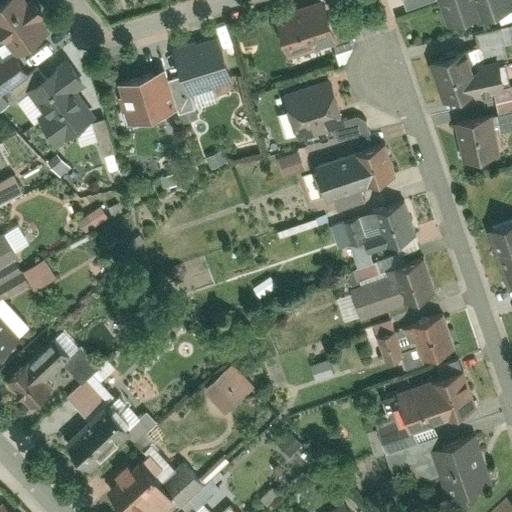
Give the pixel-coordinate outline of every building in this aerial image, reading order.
[(33,0),(1,0),(0,1),(0,30),(19,57),(56,30),(33,0)] [(341,39),(327,0),(320,0),(276,15),(291,56),(341,39)] [(440,0),(448,24),(482,14),(478,0),(440,0)] [(511,0),(478,0),(482,14),(484,19),(511,11),(511,0)] [(483,53),(508,47),(507,43),(511,41),(511,23),(478,31),(483,53)] [(219,27),(175,42),(193,95),(237,80),(219,27)] [(483,89),(483,88),(508,88),(503,61),(475,64),(471,51),(433,63),(444,101),(483,89)] [(67,56),(26,86),(65,139),(97,116),(74,86),(84,79),(67,56)] [(0,79),(0,91),(1,93),(33,71),(26,61),(0,79)] [(165,67),(116,80),(128,125),(177,112),(165,67)] [(351,120),(335,73),(286,90),(302,137),(351,120)] [(497,114),(457,121),(465,162),(505,154),(497,114)] [(402,176),(390,140),(317,165),(330,201),(402,176)] [(286,173),(305,167),(300,148),(280,154),(286,173)] [(0,204),(27,192),(18,172),(0,180),(0,204)] [(419,235),(407,200),(374,211),(386,246),(419,235)] [(340,240),(360,236),(356,216),(336,221),(340,240)] [(511,221),(489,229),(510,290),(511,289),(511,221)] [(8,228),(16,249),(30,244),(22,223),(8,228)] [(0,265),(16,257),(0,227),(0,265)] [(438,290),(426,255),(390,268),(393,275),(354,288),(364,316),(438,290)] [(0,310),(0,357),(23,336),(0,310)] [(456,347),(443,310),(411,322),(423,358),(456,347)] [(6,379),(33,408),(55,388),(50,383),(73,362),(51,337),(6,379)] [(315,366),(320,377),(334,371),(330,360),(315,366)] [(206,385),(226,411),(257,387),(237,361),(206,385)] [(479,407),(465,367),(399,390),(413,430),(479,407)] [(213,395),(205,401),(216,418),(224,412),(213,395)] [(134,432),(108,403),(61,445),(88,474),(134,432)] [(388,448),(381,428),(370,431),(378,452),(388,448)] [(493,482),(476,431),(434,446),(451,497),(493,482)] [(163,511),(179,498),(142,459),(109,489),(130,511),(163,511)] [(511,511),(511,500),(508,496),(490,511),(511,511)] [(354,511),(347,499),(326,511),(354,511)] [(13,511),(4,502),(0,505),(0,511),(13,511)]
